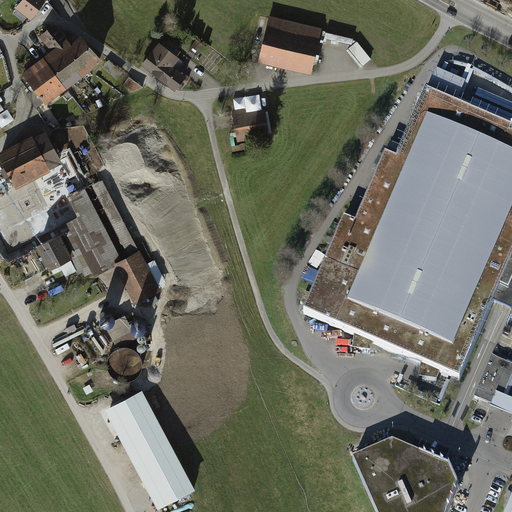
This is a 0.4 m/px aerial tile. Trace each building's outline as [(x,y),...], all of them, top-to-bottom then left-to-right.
[(51,0),(25,0),(18,10),(35,23),(52,0),(51,0)] [(318,29),(264,16),(253,61),(307,74),(318,29)] [(57,50),(63,52),(72,46),(56,26),(37,38),(50,55),(57,50)] [(80,40),(72,46),(63,52),(84,79),(102,65),(80,40)] [(161,44),(144,67),(180,94),(191,79),(178,69),(184,61),(161,44)] [(50,55),(44,60),(67,92),(84,79),(63,52),(57,50),(50,55)] [(44,60),(21,76),(45,108),(67,92),(44,60)] [(234,96),(236,110),(262,106),(260,93),(234,96)] [(511,131),(424,94),(395,163),(384,158),(354,226),(342,221),(302,317),(458,383),(492,304),(501,307),(511,312),(511,131)] [(0,113),(0,122),(2,126),(14,117),(8,108),(0,113)] [(50,108),(42,112),(46,119),(54,115),(50,108)] [(245,109),(229,111),(234,140),(268,135),(264,110),(246,113),(245,109)] [(52,133),(4,157),(20,190),(41,180),(52,175),(49,169),(66,161),(62,153),(52,133)] [(49,196),(24,207),(40,239),(68,227),(95,277),(118,265),(144,251),(97,170),(89,172),(76,148),(62,153),(66,161),(49,169),(52,175),(41,180),(49,196)] [(0,265),(3,269),(13,261),(10,257),(33,244),(13,196),(0,203),(0,265)] [(65,235),(40,248),(52,272),(77,260),(65,235)] [(144,251),(118,265),(138,308),(167,292),(144,251)] [(106,319),(116,346),(136,338),(139,345),(147,343),(142,328),(135,330),(128,311),(106,319)] [(511,366),(493,359),(488,357),(471,398),(487,405),(498,409),(502,398),(511,375),(511,366)] [(104,410),(157,510),(194,490),(141,390),(104,410)] [(511,402),(502,398),(498,409),(487,405),(486,408),(511,418),(509,425),(511,426),(511,402)] [(390,445),(352,463),(373,511),(447,511),(457,492),(447,469),(411,453),(390,445)] [(511,511),(511,497),(509,497),(503,511),(511,511)]
